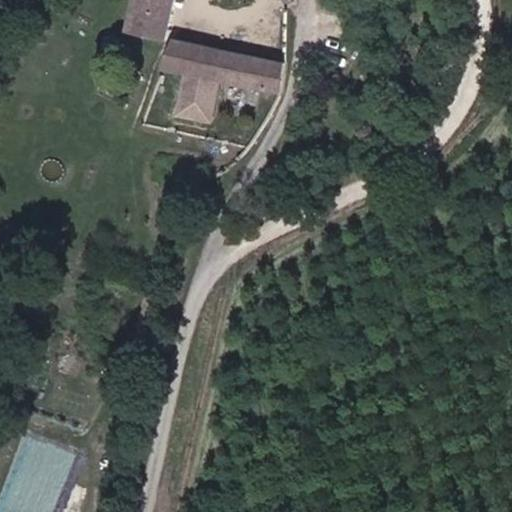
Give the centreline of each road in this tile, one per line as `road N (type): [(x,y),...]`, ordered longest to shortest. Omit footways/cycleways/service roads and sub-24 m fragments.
road 1 (unclassified): [(153,511),(195,319),(213,278),(249,245),(439,147),(471,107),(487,55),(490,0)]
road 2 (track): [(317,0),(315,94),(213,278)]
